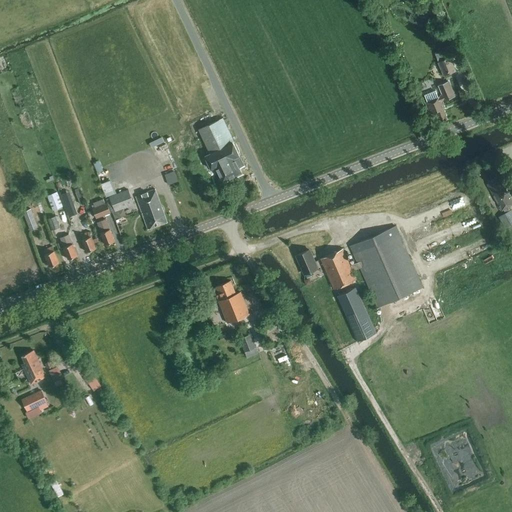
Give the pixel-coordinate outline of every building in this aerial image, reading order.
[(446,49),(435,54),(439,63),(450,58),(446,49)] [(455,71),(450,58),(439,63),(444,75),(455,71)] [(439,120),(439,122),(447,119),(443,109),(445,109),(442,102),(455,96),(449,81),(439,85),(442,94),(441,95),(441,96),(438,97),(435,91),(424,95),(427,102),(425,103),(433,123),(439,120)] [(239,168),(244,166),(233,143),(234,142),(228,129),(227,129),(225,124),(222,118),(199,130),(210,153),(204,156),(211,170),(216,167),(223,181),(241,173),(239,168)] [(95,161),(99,171),(105,170),(102,159),(95,161)] [(177,170),(168,173),(172,183),(180,180),(177,170)] [(499,206),(511,199),(504,187),(502,188),(496,177),(488,182),(489,184),(487,185),(499,206)] [(108,196),(118,192),(113,178),(103,182),(108,196)] [(117,211),(133,205),(128,190),(109,197),(115,211),(115,212),(117,211)] [(148,230),(167,223),(154,190),(136,197),(148,230)] [(62,207),(57,192),(47,195),(53,210),(62,207)] [(79,217),(87,214),(81,199),(73,201),(79,217)] [(106,203),(105,204),(103,199),(93,203),(95,208),(93,209),(97,218),(110,213),(106,203)] [(37,206),(31,209),(34,216),(40,214),(37,206)] [(34,216),(31,209),(23,212),(30,230),(38,227),(34,216)] [(52,229),(60,227),(56,215),(48,218),(52,229)] [(114,241),(110,229),(109,229),(105,219),(97,222),(101,233),(105,245),(114,241)] [(321,259),(334,289),(356,280),(352,272),(360,268),(377,307),(422,288),(395,226),(350,246),(357,263),(350,266),(343,249),(321,259)] [(87,252),(96,249),(94,243),(92,240),(91,237),(89,237),(87,233),(81,235),(83,240),(82,240),(87,252)] [(77,256),(73,244),(72,244),(69,235),(60,238),(64,247),(63,247),(68,259),(77,256)] [(488,246),(496,245),(495,237),(487,238),(488,246)] [(53,246),(44,250),(46,254),(45,255),(49,267),(59,263),(54,251),(55,251),(53,246)] [(296,256),(304,274),(317,269),(309,250),(296,256)] [(227,323),(249,314),(240,292),(236,294),(231,281),(216,287),(221,300),(218,301),(227,323)] [(377,333),(356,287),(336,295),(358,342),(377,333)] [(270,342),(283,337),(279,327),(278,328),(274,319),(264,324),(267,332),(266,332),(270,342)] [(239,338),(245,352),(247,358),(259,353),(257,347),(251,334),(239,338)] [(31,383),(47,376),(34,349),(22,355),(25,362),(22,364),(31,383)] [(48,368),(54,366),(51,360),(45,362),(48,368)] [(61,364),(51,368),(57,385),(67,382),(61,364)] [(88,366),(82,370),(85,375),(84,376),(87,381),(94,376),(88,366)] [(21,399),(27,412),(47,402),(42,390),(21,399)]
